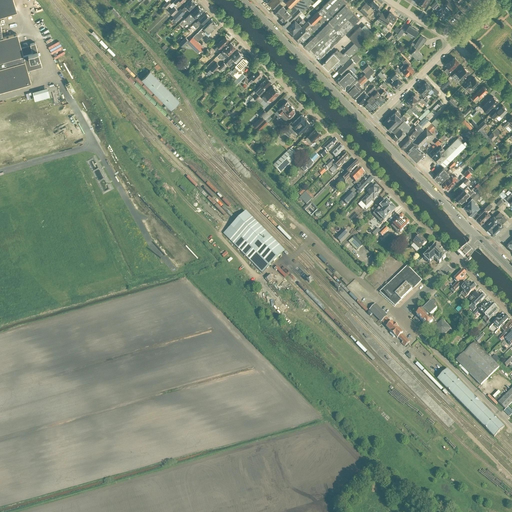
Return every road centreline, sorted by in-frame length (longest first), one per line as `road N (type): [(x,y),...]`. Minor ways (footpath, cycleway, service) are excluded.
road 1 (residential): [(456,259),(204,0)]
road 2 (tertiary): [(368,126),(243,0)]
road 3 (unclassified): [(398,317),(511,427)]
road 4 (tertiary): [(477,237),(368,126)]
